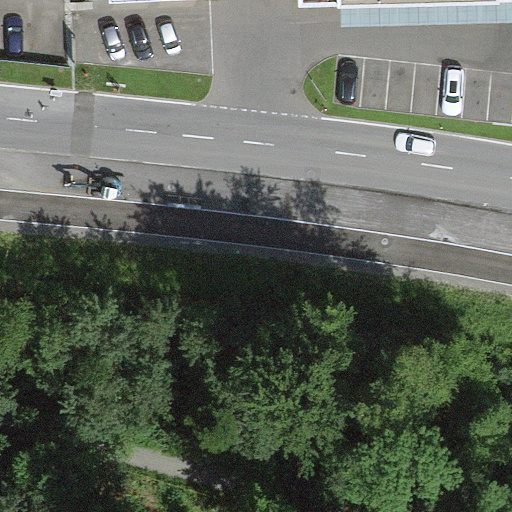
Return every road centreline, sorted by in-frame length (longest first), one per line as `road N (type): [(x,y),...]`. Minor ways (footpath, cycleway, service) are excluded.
road 1 (primary): [(511,179),(0,116)]
road 2 (track): [(464,511),(374,485),(44,427),(0,408)]
